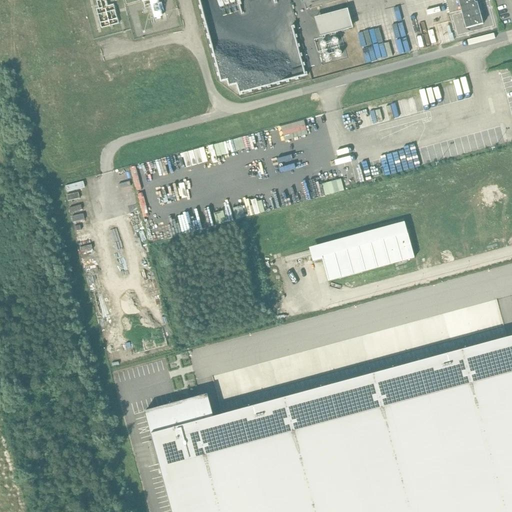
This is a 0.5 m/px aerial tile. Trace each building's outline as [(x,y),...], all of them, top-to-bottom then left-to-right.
[(171,13),(168,0),(159,0),(163,15),(171,13)] [(474,0),(459,0),(458,0),(466,29),(483,24),(477,2),(475,3),(474,0)] [(328,32),(362,24),(357,6),(324,14),(328,32)] [(223,30),(216,32),(219,44),(226,42),(223,30)] [(510,90),(498,93),(501,107),(511,104),(511,68),(505,70),(510,90)] [(474,78),(413,91),(416,102),(451,95),(449,85),(455,84),(457,95),(476,91),(474,78)] [(362,122),(372,120),(369,106),(359,109),(362,122)] [(329,281),(414,258),(407,233),(322,256),(329,281)] [(148,411),(145,411),(161,470),(159,470),(160,475),(162,475),(172,511),(511,511),(511,336),(214,417),(206,419),(201,398),(178,405),(180,414),(176,415),(173,404),(148,411)]
